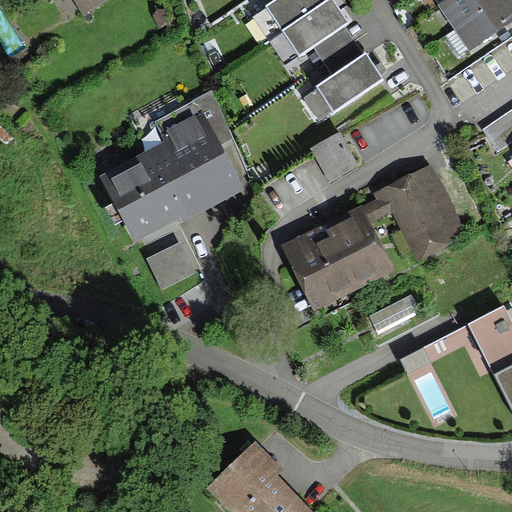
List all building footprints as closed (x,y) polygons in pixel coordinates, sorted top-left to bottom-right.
[(67,0),(77,14),(99,0),(67,0)] [(383,81),(328,0),(281,0),(270,8),(302,57),(317,47),(336,76),(320,86),(337,112),(383,81)] [(496,0),(443,0),(438,4),(454,28),(496,0)] [(511,22),(511,0),(496,0),(454,28),(470,51),(511,22)] [(493,155),(511,141),(511,114),(480,136),(493,155)] [(102,183),(133,246),(232,198),(195,124),(159,142),(164,153),(102,183)] [(340,141),(310,157),(324,185),(355,169),(340,141)] [(409,260),(456,239),(426,173),(379,195),(409,260)] [(307,304),(386,266),(363,219),(285,257),(307,304)] [(413,294),(370,315),(377,329),(420,308),(413,294)] [(511,321),(504,306),(469,323),(511,408),(511,321)] [(254,453),(209,500),(221,511),(297,511),(269,485),(278,476),(254,453)]
